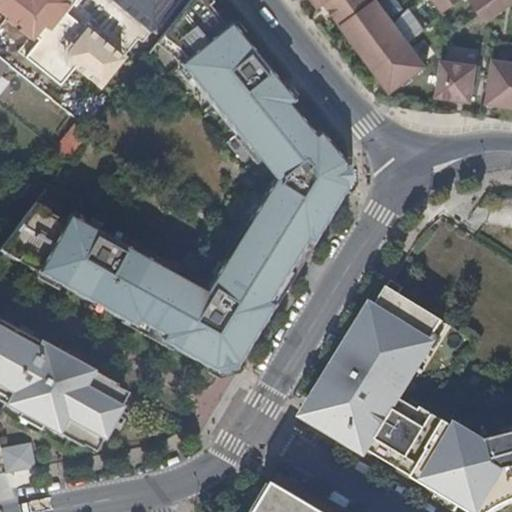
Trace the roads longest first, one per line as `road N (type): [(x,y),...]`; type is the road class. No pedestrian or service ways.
road 1 (tertiary): [(248,423),(416,164)]
road 2 (tertiary): [(50,511),(200,478),(248,423)]
road 3 (tertiary): [(416,164),(369,128),(268,0)]
road 4 (residential): [(248,423),(393,511)]
